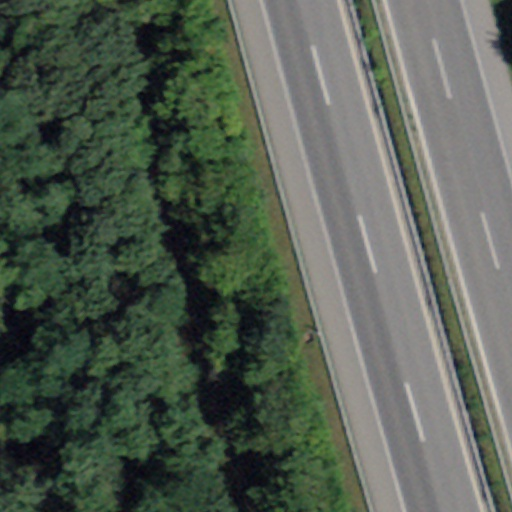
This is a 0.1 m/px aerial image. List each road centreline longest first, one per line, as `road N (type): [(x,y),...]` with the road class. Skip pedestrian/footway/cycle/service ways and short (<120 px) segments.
road 1 (motorway): [(301,0),(437,511)]
road 2 (track): [(226,511),(101,0)]
road 3 (motorway): [(511,361),(419,0)]
